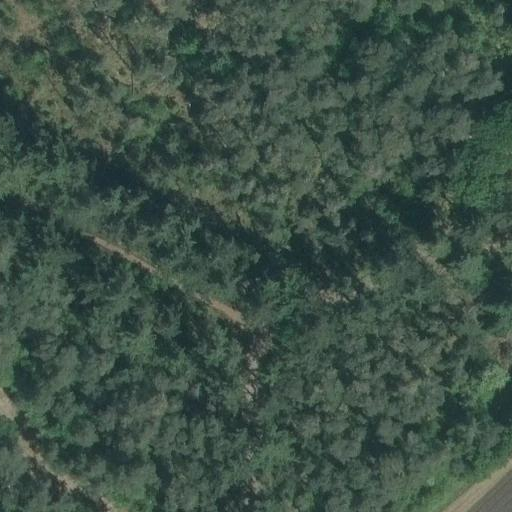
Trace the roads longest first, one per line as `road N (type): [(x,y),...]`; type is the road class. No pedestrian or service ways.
road 1 (track): [(282,343),(511,217)]
road 2 (track): [(0,412),(103,511)]
